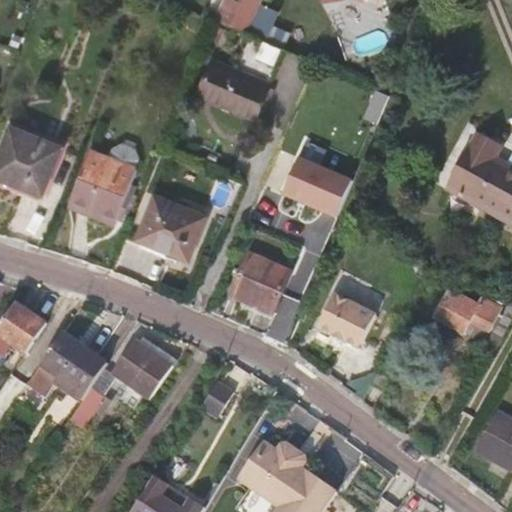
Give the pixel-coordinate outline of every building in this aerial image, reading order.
[(160,0),(141,0),(140,6),(155,13),(160,0)] [(259,0),(224,0),(216,19),(246,32),(259,0)] [(310,0),(319,12),(337,10),(340,4),(355,11),(359,0),(310,0)] [(291,31),(276,24),(283,10),(264,2),(251,30),(284,46),(291,31)] [(232,31),(217,25),(210,42),(226,47),(232,31)] [(255,117),(284,50),(270,43),(249,33),(232,71),(214,63),(200,94),(255,117)] [(62,146),(11,126),(0,152),(0,179),(42,196),(62,146)] [(501,149),(478,136),(448,190),(511,226),(511,168),(495,159),(501,149)] [(90,152),(72,199),(118,216),(123,205),(128,207),(136,188),(130,185),(136,170),(140,159),(136,147),(124,143),(113,148),(108,159),(90,152)] [(343,176),(295,154),(277,195),(328,218),(343,176)] [(205,218),(156,198),(139,239),(188,259),(205,218)] [(118,216),(72,199),(68,209),(114,226),(118,216)] [(389,250),(379,245),(376,250),(372,248),(368,255),(382,263),(389,250)] [(291,274),(250,256),(232,296),(273,315),(291,274)] [(475,324),(492,334),(502,339),(503,338),(511,321),(511,304),(509,303),(504,313),(480,300),(476,307),(449,292),(435,318),(465,335),(466,334),(469,335),(475,324)] [(376,317),(336,296),(320,328),(359,349),(376,317)] [(19,302),(0,329),(0,352),(6,356),(13,346),(26,354),(49,322),(19,302)] [(106,397),(120,377),(114,373),(137,340),(143,344),(147,339),(179,360),(189,344),(187,343),(138,323),(109,365),(107,368),(93,388),(106,397)] [(29,383),(50,398),(56,390),(80,407),(93,388),(107,368),(109,365),(63,334),(30,381),(29,383)] [(502,339),(492,334),(485,347),(495,352),(495,351),(501,340),(502,339)] [(147,339),(143,344),(175,365),(179,360),(147,339)] [(114,373),(120,377),(152,399),(175,365),(143,344),(137,340),(114,373)] [(393,372),(382,366),(371,385),(382,392),(393,372)] [(376,374),(369,370),(363,380),(371,384),(376,374)] [(345,388),(362,402),(371,384),(363,380),(354,375),(345,388)] [(46,404),(50,398),(29,383),(24,390),(46,404)] [(235,394),(218,383),(202,408),(218,419),(235,394)] [(114,402),(106,397),(93,388),(80,407),(71,420),(84,429),(93,416),(96,412),(104,418),(114,402)] [(511,422),(497,414),(477,452),(511,471),(511,422)] [(317,477),(267,443),(242,480),(254,487),(239,509),(242,511),(325,511),(339,493),(317,477)] [(133,511),(203,511),(207,507),(194,499),(187,510),(162,495),(169,484),(157,476),(133,511)]
